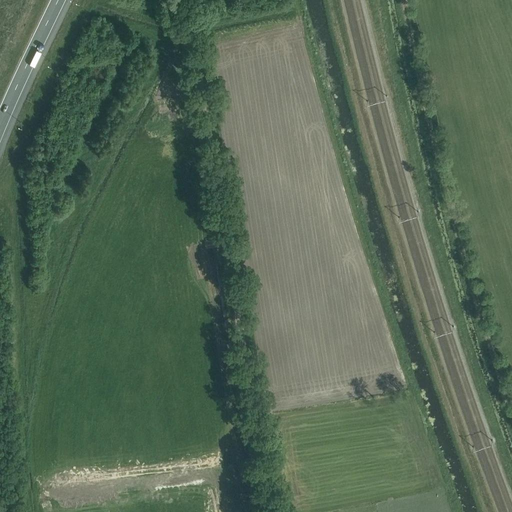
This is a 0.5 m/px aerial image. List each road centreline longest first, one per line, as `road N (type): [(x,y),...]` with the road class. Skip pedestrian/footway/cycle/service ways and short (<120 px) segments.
road 1 (track): [(269,511),(191,45)]
road 2 (track): [(511,407),(464,260),(404,0)]
road 3 (motorway): [(0,125),(58,0)]
